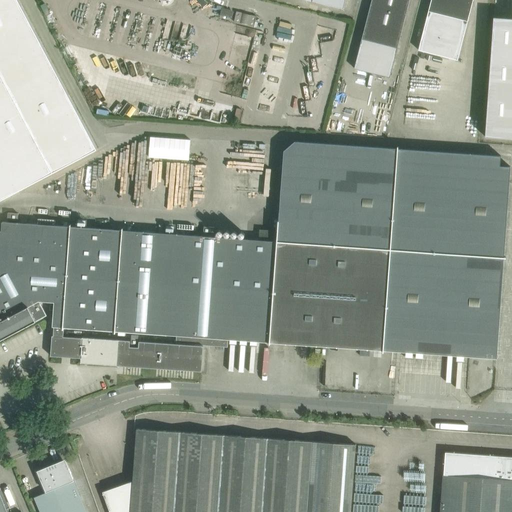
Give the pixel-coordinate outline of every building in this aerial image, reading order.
[(0,0),(0,200),(97,149),(18,0),(0,0)] [(306,0),(343,9),(345,0),(306,0)] [(371,0),(354,68),(390,78),(409,0),(371,0)] [(431,0),(428,11),(418,50),(457,60),(467,21),(472,3),(472,0),(431,0)] [(221,9),(221,10),(220,15),(231,18),(233,13),(221,9)] [(256,16),(236,11),(234,22),(254,27),(256,16)] [(511,18),(493,18),(485,137),(511,138),(511,18)] [(152,137),(150,157),(190,160),(191,140),(152,137)] [(0,340),(47,315),(39,301),(50,302),(49,310),(53,310),(52,326),(54,327),(53,335),(52,335),(50,356),(81,358),(80,363),(198,371),(200,349),(194,348),(194,345),(139,341),(138,347),(129,346),(130,340),(82,337),(82,338),(63,336),(64,327),(176,335),(175,343),(194,345),(194,348),(200,349),(200,345),(227,347),(228,339),(496,358),(510,167),(500,166),(501,156),(295,141),(284,151),(279,221),(278,221),(277,242),(123,230),(123,229),(122,228),(122,230),(71,227),(71,225),(70,225),(70,227),(2,222),(1,231),(0,231),(0,340)] [(330,366),(330,383),(361,382),(361,366),(330,366)] [(350,511),(356,444),(136,429),(133,481),(102,492),(109,511),(350,511)] [(511,511),(511,459),(444,454),(442,474),(439,511),(511,511)] [(35,497),(38,506),(40,511),(86,511),(73,481),(71,482),(63,463),(41,473),(49,491),(35,497)]
